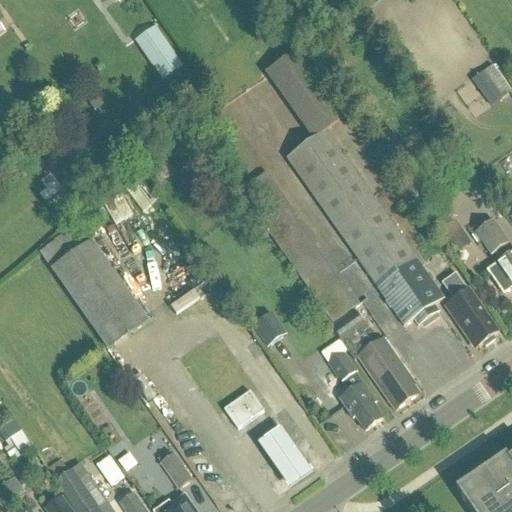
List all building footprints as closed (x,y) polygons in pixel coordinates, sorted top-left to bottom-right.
[(287,163),(404,330),(414,323),(419,330),(439,316),(434,309),(444,302),(374,203),(397,188),(301,52),(266,77),(313,144),(287,163)] [(483,75),(471,84),(491,111),(502,102),(483,75)] [(47,193),(40,198),(46,206),(63,192),(51,177),(41,185),(47,193)] [(511,246),(494,220),(475,233),(493,258),(497,255),(501,261),(495,265),(511,289),(511,246)] [(473,245),(457,222),(439,234),(455,258),(473,245)] [(53,275),(108,354),(148,326),(93,247),(53,275)] [(446,310),(467,340),(471,339),(480,352),(498,338),(456,277),(442,287),(454,305),(446,310)] [(358,362),(374,351),(362,334),(367,331),(355,315),(332,331),(344,347),(354,365),(358,362)] [(374,351),(358,362),(395,416),(417,400),(412,392),(415,389),(383,344),(374,351)] [(329,367),(349,396),(339,403),(354,424),(356,422),(365,435),(384,422),(374,409),(377,408),(356,378),(357,377),(343,357),(329,367)] [(238,435),(264,416),(250,397),(225,415),(238,435)] [(14,423),(0,433),(0,436),(9,449),(4,452),(10,461),(15,458),(17,462),(33,451),(14,423)] [(180,494),(181,494),(193,485),(175,459),(161,468),(180,494)] [(511,511),(511,462),(509,459),(470,486),(473,490),(464,496),(461,492),(460,493),(472,511),(511,511)] [(111,461),(98,470),(112,491),(125,482),(111,461)] [(110,511),(80,469),(56,485),(74,511),(110,511)] [(13,483),(0,492),(0,507),(3,511),(7,511),(25,500),(13,483)] [(193,511),(181,494),(180,494),(184,501),(171,510),(172,511),(164,511),(163,510),(160,511),(193,511)] [(143,511),(134,498),(120,508),(123,511),(143,511)] [(68,511),(62,502),(47,511),(68,511)]
